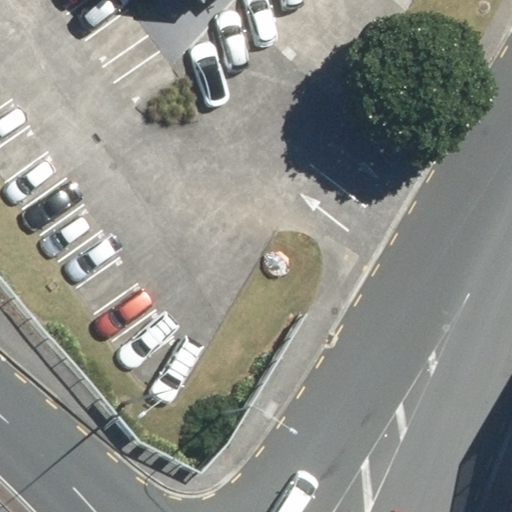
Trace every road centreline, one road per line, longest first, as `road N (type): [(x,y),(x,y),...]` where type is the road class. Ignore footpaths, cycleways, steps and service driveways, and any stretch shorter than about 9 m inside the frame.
road 1 (unclassified): [(350,511),(511,209)]
road 2 (primary): [(0,419),(80,511)]
